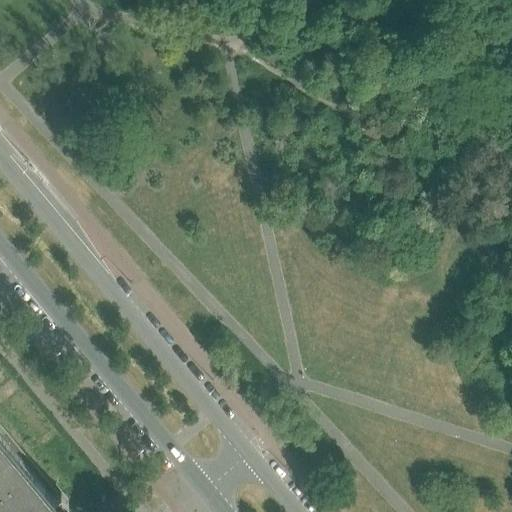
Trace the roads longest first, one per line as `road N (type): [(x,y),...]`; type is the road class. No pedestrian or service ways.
road 1 (secondary): [(250,453),(0,155)]
road 2 (secondary): [(0,245),(168,443),(200,494)]
